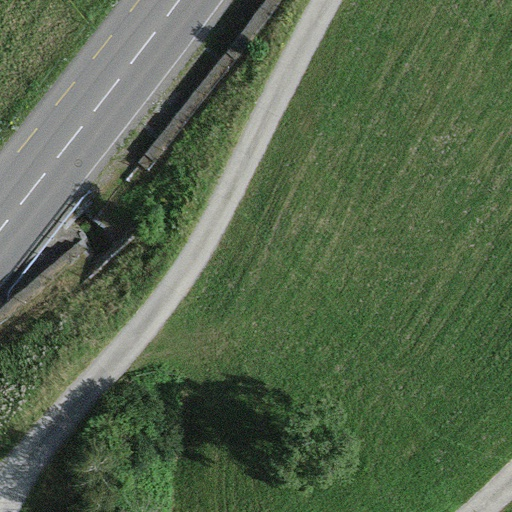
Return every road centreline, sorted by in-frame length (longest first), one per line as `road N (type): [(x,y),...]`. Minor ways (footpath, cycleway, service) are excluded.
road 1 (track): [(342,0),(153,347),(10,490),(3,511)]
road 2 (tertiary): [(0,248),(198,0)]
